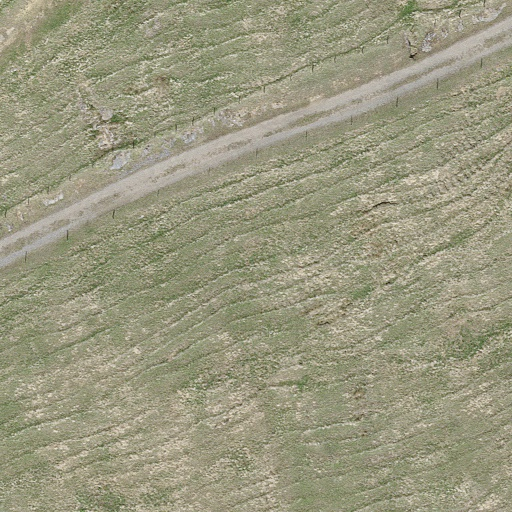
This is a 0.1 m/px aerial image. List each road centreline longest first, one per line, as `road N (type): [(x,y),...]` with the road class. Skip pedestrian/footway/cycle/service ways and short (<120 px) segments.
road 1 (track): [(0,260),(25,240),(511,33)]
road 2 (track): [(0,121),(117,0)]
